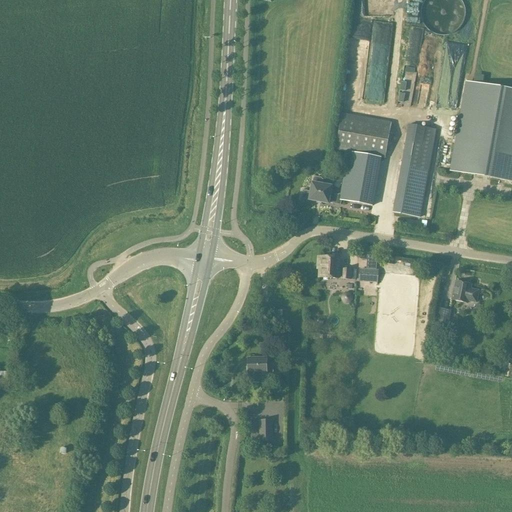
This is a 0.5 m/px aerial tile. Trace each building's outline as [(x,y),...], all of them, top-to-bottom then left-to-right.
[(421,0),(430,29),(466,19),(460,0),(421,0)] [(410,105),(423,28),(414,27),(406,71),(412,72),(411,79),(404,78),(399,103),(410,105)] [(450,105),(455,106),(466,44),(449,41),(436,109),(449,112),(450,105)] [(511,90),(468,83),(452,171),(511,182),(511,90)] [(335,149),(349,152),(381,158),(385,159),(392,123),(342,114),(335,149)] [(422,137),(407,134),(399,178),(415,181),(422,137)] [(329,204),(329,203),(340,205),(341,196),(342,195),(340,194),(340,196),(331,194),(332,187),(323,185),(323,180),(322,178),(317,177),(314,178),(313,183),(312,183),(311,192),(304,190),(302,199),(309,200),(329,204)] [(380,191),(344,184),(342,195),(341,196),(378,203),(380,191)] [(396,199),(393,213),(419,218),(422,204),(396,199)] [(366,269),(360,268),(359,281),(378,282),(379,270),(376,270),(377,256),(367,255),(366,269)] [(320,269),(319,277),(338,278),(340,258),(318,257),(318,269),(320,269)] [(343,269),(342,278),(356,279),(357,269),(343,269)] [(453,300),(469,303),(469,301),(477,302),(479,291),(472,290),(473,284),(456,281),(453,300)] [(434,328),(447,330),(451,310),(438,308),(434,328)] [(267,375),(267,374),(274,374),(274,363),(267,363),(267,358),(249,358),(249,375),(250,375),(250,381),(258,381),(258,375),(267,375)] [(260,420),(260,441),(272,440),(272,419),(260,420)]
